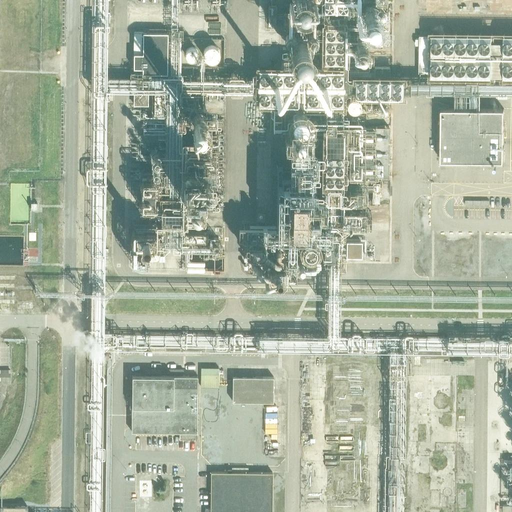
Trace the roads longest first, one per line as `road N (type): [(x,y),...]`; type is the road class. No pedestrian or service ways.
road 1 (unknown): [(121,452),(125,360),(157,352),(278,358)]
road 2 (unknown): [(278,358),(294,371),(292,511)]
road 3 (unknown): [(479,511),(482,364)]
road 4 (unknown): [(121,452),(189,458),(193,511)]
